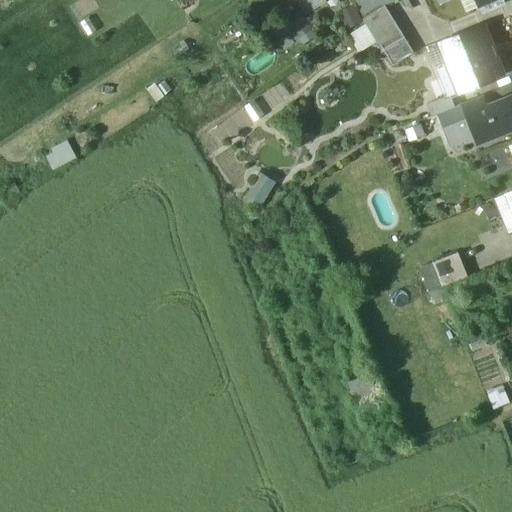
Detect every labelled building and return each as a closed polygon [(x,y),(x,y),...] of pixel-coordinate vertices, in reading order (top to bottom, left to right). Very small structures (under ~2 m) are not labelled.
[(352,0),(363,19),(384,7),(393,2),(391,0),(352,0)] [(498,0),(493,0),(485,4),(487,9),(500,4),(498,0)] [(384,7),(363,19),(379,46),(381,45),(401,33),(384,7)] [(480,29),(436,46),(444,67),(449,65),(460,93),(501,77),(493,57),(491,58),(480,29)] [(401,33),(381,45),(393,66),(413,54),(401,33)] [(450,95),(427,104),(431,117),(455,107),(450,95)] [(483,97),(461,105),(465,116),(487,108),(483,97)] [(511,97),(487,108),(465,116),(476,143),(511,128),(511,97)] [(70,141),(49,148),(55,164),(75,157),(70,141)] [(259,171),(247,199),(263,206),(275,179),(259,171)] [(459,253),(433,263),(442,287),(468,277),(459,253)] [(367,376),(351,382),(359,405),(375,399),(367,376)]
